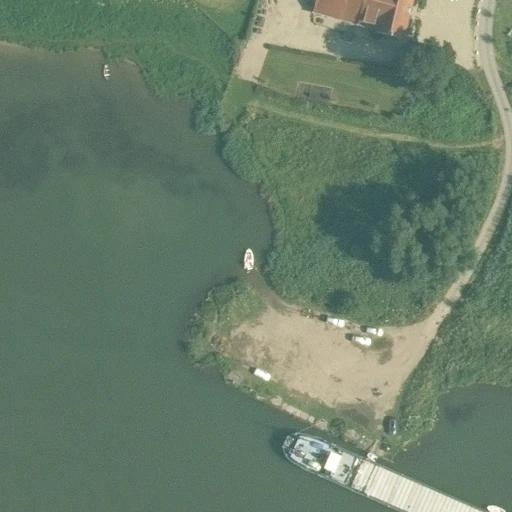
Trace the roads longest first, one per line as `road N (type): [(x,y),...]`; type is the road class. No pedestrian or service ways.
road 1 (unclassified): [(422,335),(470,265),(506,185),(511,132)]
road 2 (unclassified): [(511,126),(486,46),(492,0)]
